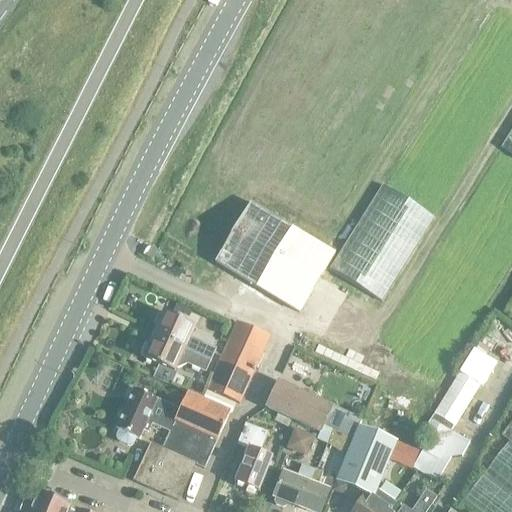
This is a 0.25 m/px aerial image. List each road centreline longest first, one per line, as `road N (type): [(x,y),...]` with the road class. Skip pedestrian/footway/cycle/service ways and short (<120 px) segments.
road 1 (tertiary): [(11,449),(235,0)]
road 2 (primary): [(0,268),(136,0)]
road 3 (residential): [(11,449),(17,459),(146,511)]
